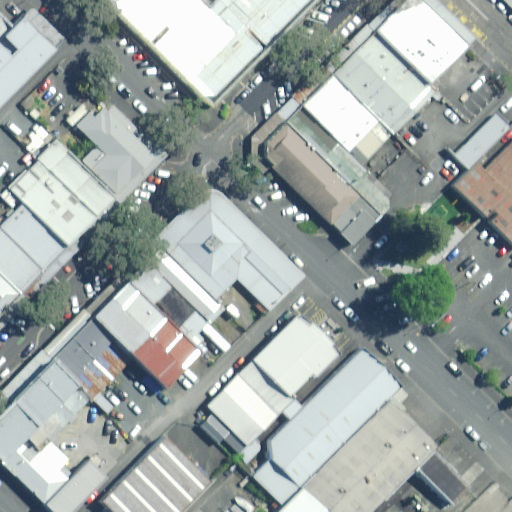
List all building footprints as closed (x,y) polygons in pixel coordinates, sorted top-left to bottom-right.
[(142,0),(115,28),(201,110),(307,0),(142,0)] [(414,0),(400,0),(365,36),(419,88),(461,45),(414,0)] [(511,0),(497,0),(511,14),(511,0)] [(0,97),(46,55),(13,21),(2,31),(0,32),(0,97)] [(365,36),(323,80),(382,136),(424,93),(419,88),(365,36)] [(375,143),(382,136),(323,80),(294,110),(340,154),(362,131),(375,143)] [(69,128),(88,147),(72,164),(105,197),(146,157),(97,108),(87,118),(83,114),(69,128)] [(294,110),(279,126),(371,215),(386,199),(340,154),(294,110)] [(447,157),(463,172),(466,169),(501,131),(485,116),(447,157)] [(371,215),(279,126),(257,147),(256,159),(344,243),(371,215)] [(511,250),(511,140),(510,139),(474,176),(466,169),(463,172),(449,186),(444,191),(509,254),(511,250)] [(85,218),(105,197),(72,164),(54,146),(33,167),(85,218)] [(449,186),(463,172),(447,157),(440,150),(426,165),(449,186)] [(56,247),(85,218),(33,167),(4,196),(16,208),(56,247)] [(248,241),(202,197),(111,289),(0,401),(0,476),(36,511),(63,511),(94,482),(76,465),(60,482),(28,451),(81,397),(99,415),(105,408),(87,391),(119,358),(154,392),(185,360),(179,354),(217,315),(204,303),(228,279),(261,312),(290,282),(248,241)] [(0,238),(33,271),(56,247),(16,208),(0,224),(0,238)] [(33,271),(0,238),(0,283),(10,293),(33,271)] [(0,303),(10,293),(0,283),(0,303)] [(313,321),(302,310),(256,357),(293,394),(316,370),(320,374),(344,350),(336,341),(338,339),(316,318),(313,321)] [(269,441),(271,458),(256,474),(287,504),(306,485),(392,396),(406,383),(367,344),(305,405),(297,397),(285,410),(293,418),(269,441)] [(293,394),(256,357),(209,404),(235,429),(232,431),(213,413),(202,425),(220,443),(226,438),(249,462),(262,448),(262,444),(257,439),(285,410),(297,397),(293,394)] [(371,511),(439,443),(392,396),(306,485),(334,511),(371,511)] [(155,439),(87,504),(95,511),(181,511),(204,490),(155,439)] [(334,511),(306,485),(287,504),(278,511),(334,511)]
